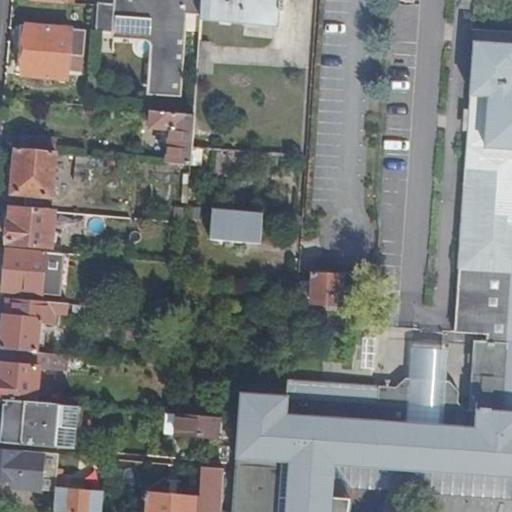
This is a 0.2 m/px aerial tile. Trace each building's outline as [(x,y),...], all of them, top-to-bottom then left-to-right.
[(114,0),(115,4),(98,2),(95,30),(112,31),(127,30),(135,29),(138,28),(140,26),(142,24),(144,22),(148,19),(152,18),(154,17),(158,18),(156,34),(152,93),(180,95),(186,13),(201,14),(201,0),(114,0)] [(201,0),(201,14),(201,15),(216,17),(216,21),(243,24),(243,19),(277,21),(278,12),(284,12),(285,1),(279,0),(201,0)] [(112,31),(156,34),(158,18),(154,17),(152,18),(148,19),(144,22),(142,24),(140,26),(138,28),(135,29),(127,30),(112,31)] [(78,29),(26,24),(22,75),(68,79),(69,55),(76,55),(78,29)] [(197,74),(207,75),(210,43),(199,42),(197,74)] [(511,45),(475,43),(455,332),(488,334),(487,342),(511,343),(511,45)] [(194,115),(151,111),(150,127),(170,129),(168,162),(191,164),(192,147),(194,115)] [(20,135),(19,150),(45,152),(46,137),(20,135)] [(19,150),(15,149),(12,193),(52,197),(55,153),(45,152),(19,150)] [(87,183),(89,155),(73,154),(71,182),(87,183)] [(55,211),(11,208),(8,244),(52,247),(55,211)] [(262,244),(263,212),(212,208),(210,240),(262,244)] [(45,252),(7,249),(3,291),(42,295),(45,252)] [(96,257),(63,254),(63,264),(96,268),(96,257)] [(342,305),(344,275),(313,273),(311,303),(342,305)] [(69,315),(70,305),(8,300),(7,317),(4,317),(1,349),(4,349),(38,352),(40,325),(53,326),(54,314),(69,315)] [(511,343),(487,342),(474,341),(469,417),(458,409),(459,397),(450,387),(446,386),(411,383),(407,383),(396,392),(292,383),(290,397),(242,393),(233,511),(346,511),(348,502),(331,502),(332,466),(423,471),(511,477),(511,343)] [(41,352),(38,352),(4,349),(2,363),(40,367),(41,352)] [(449,356),(413,353),(411,383),(446,386),(449,356)] [(67,367),(68,355),(57,354),(55,366),(67,367)] [(0,398),(6,399),(37,401),(40,367),(2,363),(0,363),(0,398)] [(6,399),(2,443),(58,448),(61,404),(37,401),(6,399)] [(61,404),(58,448),(59,448),(76,449),(79,405),(64,404),(61,404)] [(234,435),(235,418),(177,413),(176,434),(218,438),(218,434),(234,435)] [(59,454),(0,449),(0,480),(14,482),(14,488),(56,492),(56,489),(59,454)] [(221,511),(225,469),(203,468),(201,496),(196,496),(196,498),(148,494),(146,511),(221,511)] [(101,511),(104,493),(56,489),(56,492),(53,511),(101,511)]
